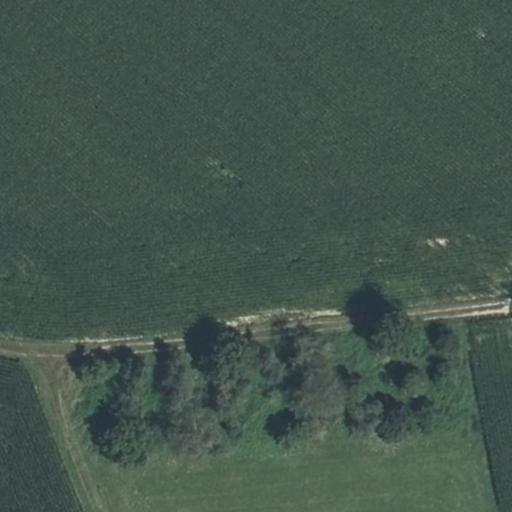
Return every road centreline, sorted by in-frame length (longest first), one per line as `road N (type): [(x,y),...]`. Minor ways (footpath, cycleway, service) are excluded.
road 1 (track): [(0,348),(62,356),(145,350),(511,310)]
road 2 (track): [(62,356),(75,442),(104,511)]
